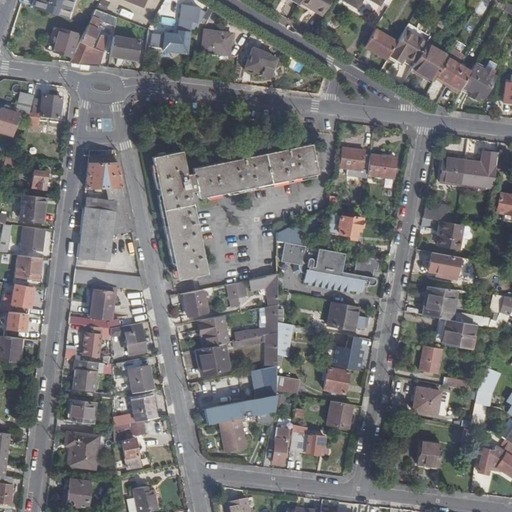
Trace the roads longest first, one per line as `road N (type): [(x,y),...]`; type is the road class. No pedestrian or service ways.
road 1 (residential): [(79,137),(30,511)]
road 2 (residential): [(359,491),(428,121)]
road 3 (residential): [(194,471),(124,136)]
road 4 (tertiary): [(121,85),(330,107)]
road 5 (residential): [(194,471),(359,491)]
road 6 (residential): [(359,491),(508,511)]
road 7 (residential): [(226,0),(336,63)]
